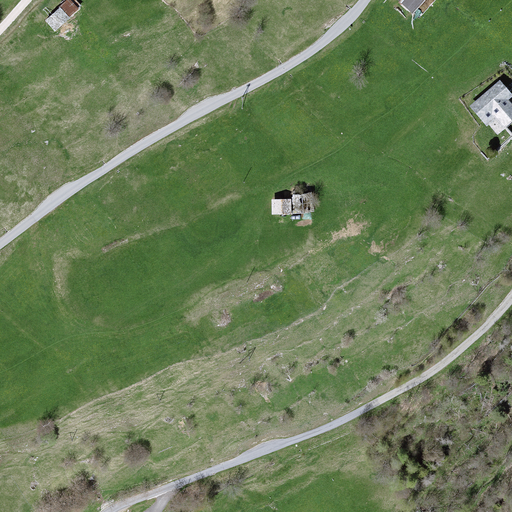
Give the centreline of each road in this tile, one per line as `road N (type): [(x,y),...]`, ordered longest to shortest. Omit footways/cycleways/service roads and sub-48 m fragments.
road 1 (unclassified): [(511,292),(446,358),(380,397),(103,511)]
road 2 (unclassified): [(364,0),(320,47),(98,169),(0,243)]
